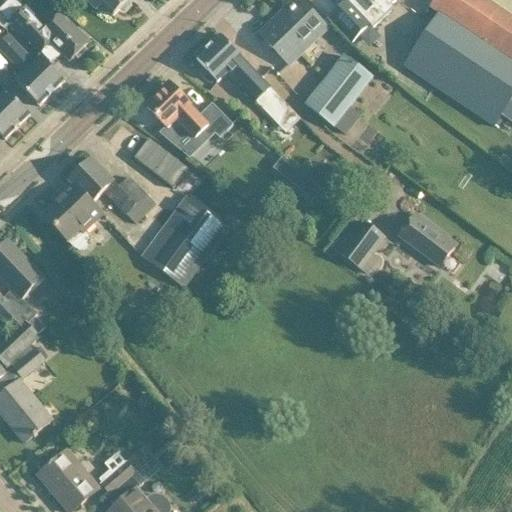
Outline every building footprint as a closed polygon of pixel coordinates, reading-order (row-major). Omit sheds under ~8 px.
[(89,44),(76,30),(60,12),(43,28),(26,8),(24,10),(14,0),(12,0),(0,12),(0,11),(0,27),(5,31),(9,26),(20,37),(22,36),(40,55),(41,54),(50,63),(60,53),(70,63),(76,57),(78,59),(86,52),(84,50),(89,44)] [(85,0),(96,12),(102,6),(113,18),(121,10),(125,11),(130,6),(129,3),(131,1),(129,0),(85,0)] [(289,67),(328,30),(312,13),(299,0),(297,0),(260,36),(289,67)] [(345,0),(348,2),(370,26),(373,30),(394,10),(390,5),(394,0),(345,0)] [(434,24),(403,69),(421,81),(490,127),(494,130),(502,119),(511,104),(511,0),(490,0),(490,1),(487,0),(436,0),(431,9),(425,18),(434,24)] [(353,45),(370,26),(348,2),(329,19),(353,45)] [(15,82),(26,93),(40,108),(65,83),(41,58),(35,63),(9,35),(0,43),(0,52),(22,75),(15,82)] [(256,103),(271,89),(221,37),(196,60),(218,83),(228,74),(256,103)] [(334,129),(351,106),(371,79),(344,58),(305,107),(334,129)] [(191,109),(170,86),(147,108),(168,130),(163,135),(161,134),(160,135),(190,160),(216,135),(221,140),(234,126),(213,105),(199,118),(191,109)] [(30,117),(16,102),(5,91),(0,95),(0,135),(5,141),(30,117)] [(149,140),(134,159),(173,190),(189,170),(149,140)] [(92,161),(70,183),(89,201),(92,205),(104,193),(136,226),(156,206),(129,179),(119,188),(92,161)] [(303,174),(294,186),(314,202),(323,191),(303,174)] [(89,201),(70,183),(69,183),(74,188),(44,217),(69,243),(76,250),(78,251),(82,251),(85,250),(88,247),(89,244),(89,241),(87,237),(84,234),(103,216),(92,205),(89,201)] [(142,259),(184,290),(229,229),(187,198),(142,259)] [(416,213),(397,238),(440,271),(458,245),(416,213)] [(387,240),(362,220),(337,253),(368,276),(379,260),(374,256),(387,240)] [(0,249),(0,278),(23,302),(45,280),(8,242),(0,249)] [(7,370),(11,367),(10,367),(31,348),(40,340),(17,313),(0,295),(0,318),(13,333),(0,344),(0,365),(1,365),(2,364),(7,370)] [(41,338),(38,335),(45,328),(35,318),(37,317),(26,305),(17,313),(40,340),(41,338)] [(35,353),(31,348),(10,367),(11,367),(22,381),(44,364),(35,353)] [(35,439),(38,436),(52,424),(18,384),(9,392),(0,399),(0,407),(17,428),(14,431),(26,445),(34,438),(35,439)] [(68,511),(73,511),(86,502),(100,488),(66,453),(57,462),(42,475),(57,492),(54,494),(68,511)] [(110,496),(131,478),(147,464),(141,457),(130,466),(127,463),(100,485),(110,496)] [(147,464),(131,478),(140,488),(162,469),(153,459),(147,464)] [(170,511),(171,510),(170,505),(168,501),(164,498),(159,496),(154,496),(150,497),(145,501),(136,490),(111,511),(170,511)]
